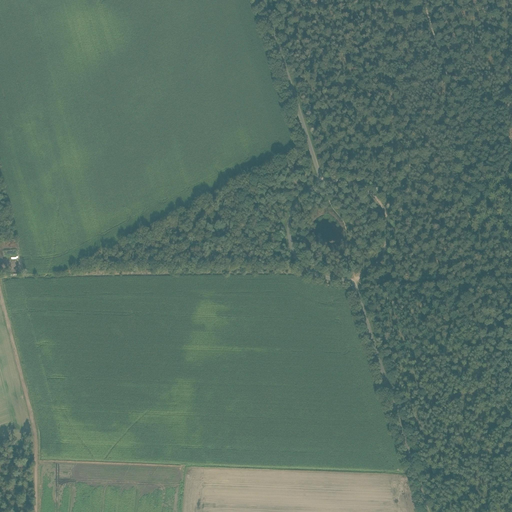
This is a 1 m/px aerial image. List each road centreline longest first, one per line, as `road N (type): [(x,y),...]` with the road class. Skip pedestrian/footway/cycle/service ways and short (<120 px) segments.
road 1 (unclassified): [(429,511),(357,286),(314,275),(290,247),(291,213),(319,176),(262,0)]
road 2 (track): [(36,511),(34,431),(0,291)]
road 3 (track): [(423,0),(467,140),(470,199)]
